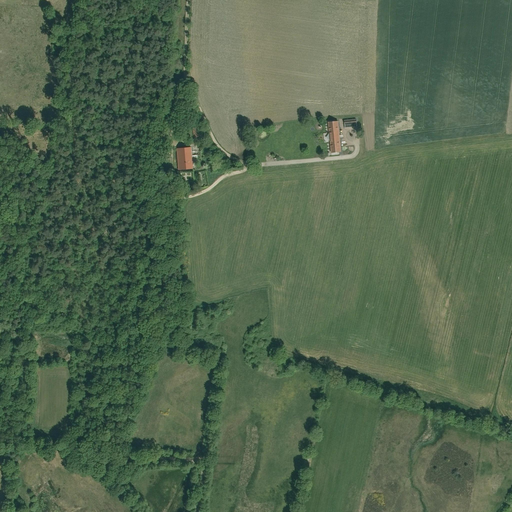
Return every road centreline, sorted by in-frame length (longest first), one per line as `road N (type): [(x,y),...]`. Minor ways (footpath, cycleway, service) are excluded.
road 1 (track): [(196,511),(198,460),(42,444),(0,448)]
road 2 (track): [(183,78),(211,142),(246,166),(347,158),(359,152),(356,136)]
road 3 (track): [(56,273),(172,167)]
